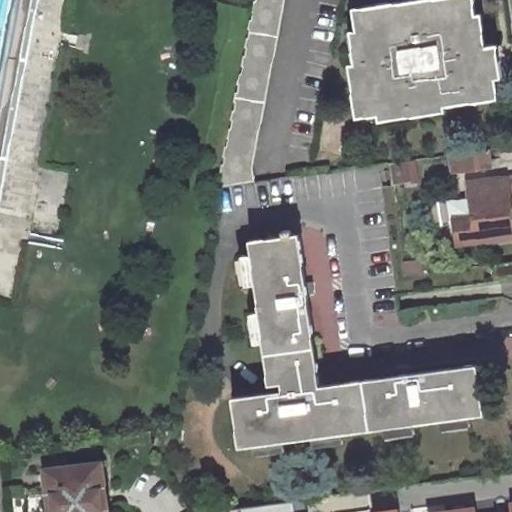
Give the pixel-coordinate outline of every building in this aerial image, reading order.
[(0,0),(0,211),(27,64),(38,0),(0,0)] [(253,0),(219,178),(252,174),(250,164),(283,0),(253,0)] [(471,0),(410,0),(351,7),(358,63),(347,64),(354,117),(496,98),(488,47),(478,48),(471,0)] [(459,169),(490,166),(487,147),(465,149),(449,152),(452,168),(459,167),(459,169)] [(387,159),(389,173),(398,171),(396,158),(387,159)] [(486,181),(467,184),(468,195),(451,198),(454,220),(455,227),(457,240),(475,238),(511,232),(511,224),(507,190),(511,189),(511,174),(505,176),(504,172),(485,175),(486,181)] [(451,198),(446,198),(448,221),(454,220),(451,198)] [(281,231),(248,236),(266,379),(279,378),(281,388),(230,395),(236,444),(480,412),(474,364),(318,384),(297,229),(290,230),(289,224),(281,225),(281,231)] [(511,257),(491,260),(493,279),(511,276),(511,257)] [(104,511),(98,461),(45,467),(49,511),(104,511)] [(473,511),(473,508),(436,511),(511,511),(511,499),(507,500),(508,511),(473,511)]
